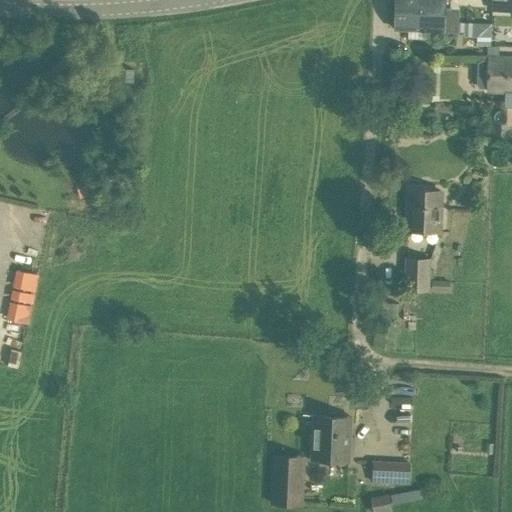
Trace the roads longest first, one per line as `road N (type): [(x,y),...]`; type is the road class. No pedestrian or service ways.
road 1 (unclassified): [(511,373),(392,363),(363,347),(373,0)]
road 2 (tertiary): [(219,0),(114,7),(0,1)]
